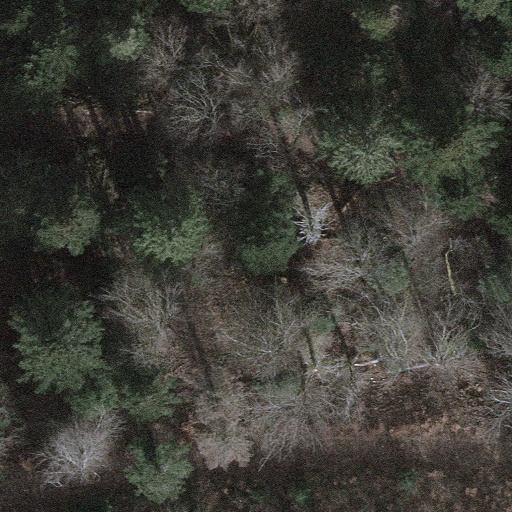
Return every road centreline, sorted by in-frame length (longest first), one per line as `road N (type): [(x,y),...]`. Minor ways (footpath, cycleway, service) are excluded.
road 1 (track): [(0,121),(297,126),(409,158),(511,207)]
road 2 (track): [(511,447),(418,433),(314,440),(0,482)]
